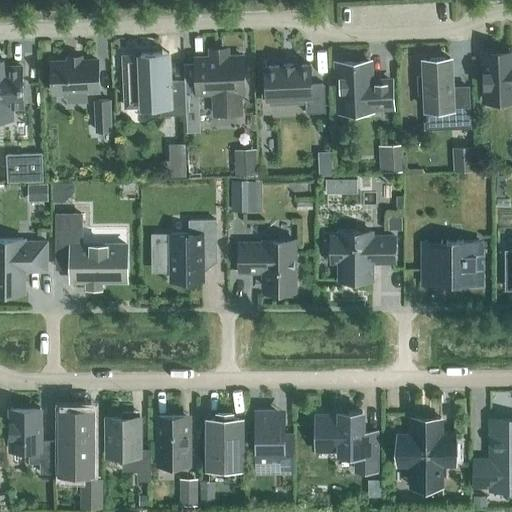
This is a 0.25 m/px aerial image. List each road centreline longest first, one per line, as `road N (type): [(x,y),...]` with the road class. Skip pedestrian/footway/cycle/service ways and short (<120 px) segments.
road 1 (residential): [(0,33),(266,23),(336,34),(465,29),(494,11),(511,11)]
road 2 (residential): [(0,375),(21,384),(511,380)]
